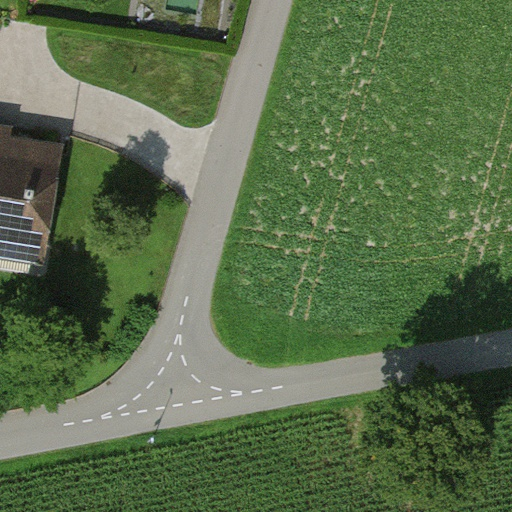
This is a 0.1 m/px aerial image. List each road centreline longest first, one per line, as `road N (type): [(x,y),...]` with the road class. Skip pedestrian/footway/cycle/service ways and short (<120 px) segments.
road 1 (unclassified): [(276,0),(183,322),(175,387)]
road 2 (residential): [(175,387),(253,393),(511,346)]
road 3 (residential): [(0,438),(97,420),(175,387)]
